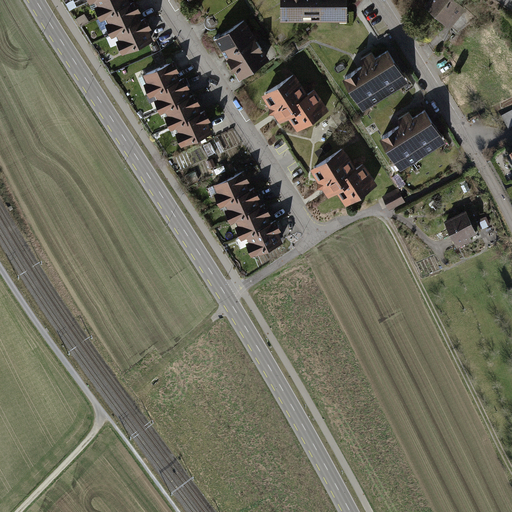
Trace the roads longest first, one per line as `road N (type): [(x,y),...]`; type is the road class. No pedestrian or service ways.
road 1 (secondary): [(34,0),(229,295),(350,511)]
road 2 (track): [(23,511),(90,438),(96,404),(0,265)]
road 3 (track): [(511,471),(382,208)]
road 4 (residential): [(164,0),(315,237)]
road 5 (residential): [(380,0),(472,146),(511,227)]
